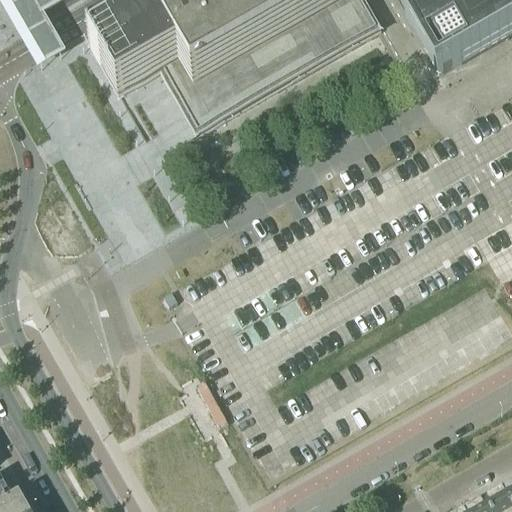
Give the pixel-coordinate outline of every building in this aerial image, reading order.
[(27,0),(42,25),(82,0),(103,0),(124,36),(187,0),(27,0)] [(187,0),(92,54),(119,102),(165,76),(174,92),(173,92),(173,93),(168,96),(195,142),(255,107),(379,36),(358,0),(187,0)] [(511,0),(392,0),(431,77),(511,35),(511,0)] [(195,394),(218,435),(228,430),(204,388),(195,394)] [(0,511),(11,506),(0,486),(0,511)] [(481,503),(485,511),(511,511),(511,486),(492,498),(490,497),(483,500),(483,504),(481,503)] [(0,511),(20,511),(16,503),(11,506),(0,511)] [(485,511),(481,503),(480,505),(478,503),(471,507),(471,510),(467,511),(485,511)]
